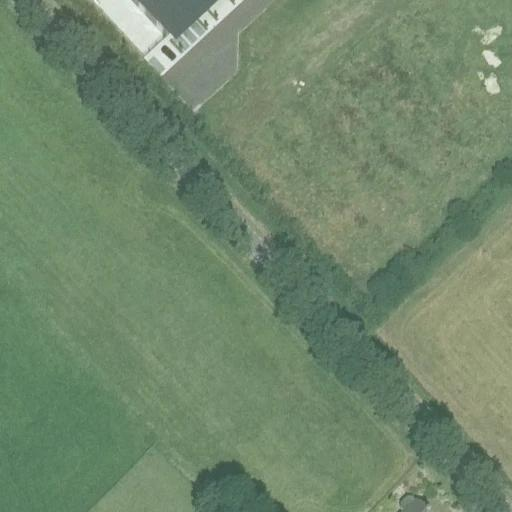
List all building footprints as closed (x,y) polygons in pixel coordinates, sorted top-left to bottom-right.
[(129,0),(165,38),(205,0),(129,0)] [(278,115),(252,140),(350,245),(384,246),(511,126),(511,43),(480,9),(485,3),(482,0),(471,0),(425,44),(383,0),(366,0),(316,47),(262,97),(278,115)] [(366,0),(295,0),(283,12),(316,47),(366,0)] [(471,0),(383,0),(425,44),(471,0)] [(246,80),(262,97),(316,47),(283,12),(247,46),(246,80)] [(402,511),(424,511),(415,502),(415,503),(411,500),(407,499),(400,505),(400,510),(402,511)]
